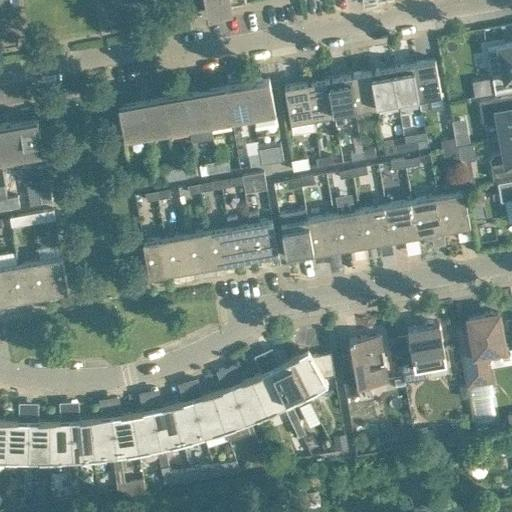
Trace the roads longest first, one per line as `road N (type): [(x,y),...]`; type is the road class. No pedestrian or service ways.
road 1 (residential): [(0,372),(30,382),(123,382),(213,351),(285,304),(511,264)]
road 2 (residential): [(0,77),(475,0)]
